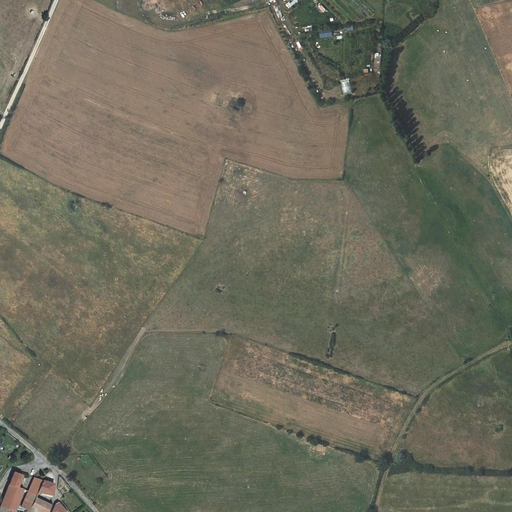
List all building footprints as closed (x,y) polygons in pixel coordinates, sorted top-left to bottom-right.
[(319,39),(332,36),(330,28),(318,30),(319,39)] [(341,45),(323,46),(323,54),(342,53),(341,45)] [(348,80),(340,83),(343,93),(351,90),(348,80)] [(17,511),(26,489),(20,487),(25,475),(20,473),(15,471),(6,493),(1,505),(13,510),(17,511)] [(44,480),(34,477),(22,507),(28,509),(27,511),(29,511),(30,511),(32,506),(36,497),(39,492),(44,480)] [(39,492),(54,495),(55,484),(44,480),(39,492)] [(43,511),(48,511),(52,504),(36,497),(32,506),(40,510),(43,511)] [(58,501),(52,511),(62,511),(64,509),(58,501)]
